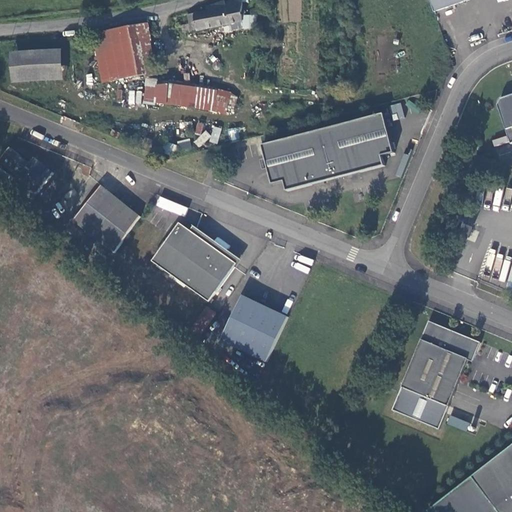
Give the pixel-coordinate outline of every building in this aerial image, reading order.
[(225,0),(224,0),(218,0),(205,5),(206,11),(187,14),(188,23),(180,24),(182,31),(242,21),(241,0),(225,0)] [(428,0),(429,2),(433,14),(475,0),(428,0)] [(155,73),(145,23),(135,25),(144,73),(145,75),(155,73)] [(144,73),(135,25),(122,27),(132,75),(144,73)] [(132,75),(122,27),(93,33),(101,81),(132,75)] [(62,50),(11,51),(12,82),(63,81),(62,50)] [(212,111),(218,91),(168,83),(146,86),(144,101),(212,111)] [(230,94),(218,91),(212,111),(225,114),(230,94)] [(511,142),(511,92),(499,97),(496,104),(510,143),(511,142)] [(395,154),(384,115),(262,146),(273,185),(285,182),(288,192),(330,181),(386,167),(383,157),(395,154)] [(214,126),(209,141),(217,144),(222,128),(214,126)] [(205,130),(194,141),(199,147),(211,136),(205,130)] [(180,149),(191,148),(190,140),(179,141),(180,149)] [(28,162),(9,147),(0,158),(0,162),(37,192),(52,172),(42,164),(33,157),(28,162)] [(221,161),(213,158),(208,168),(217,172),(221,161)] [(114,254),(140,217),(121,202),(101,186),(73,221),(114,254)] [(160,196),(156,205),(183,217),(187,208),(160,196)] [(181,224),(154,262),(210,302),(237,265),(204,242),(208,237),(201,232),(195,227),(191,232),(181,224)] [(267,363),(288,318),(266,307),(243,296),(222,342),(267,363)] [(211,321),(215,312),(205,308),(201,317),(211,321)] [(402,387),(448,407),(460,379),(468,360),(472,362),(481,343),(449,329),(429,321),(402,387)] [(467,430),(469,422),(450,416),(447,424),(467,430)] [(511,511),(511,444),(473,475),(429,509),(433,511),(511,511)]
